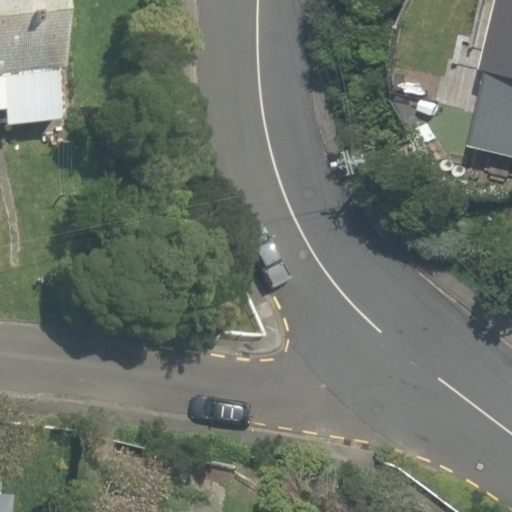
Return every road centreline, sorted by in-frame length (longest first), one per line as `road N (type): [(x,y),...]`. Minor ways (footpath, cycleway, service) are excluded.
road 1 (residential): [(492,410),(362,289),(292,205),(258,110),(258,0)]
road 2 (residential): [(492,410),(0,352)]
